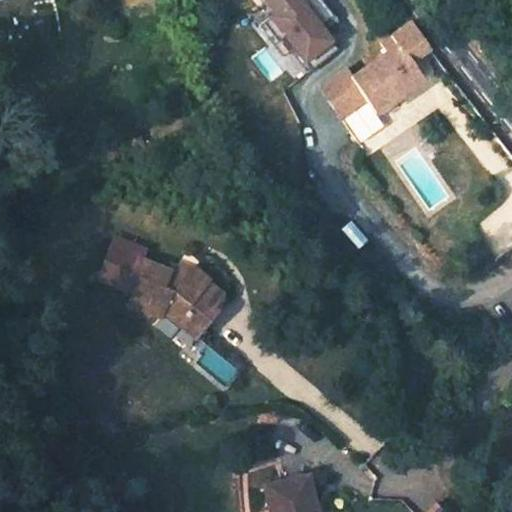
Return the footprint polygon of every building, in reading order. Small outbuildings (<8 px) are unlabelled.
[(265,0),(275,11),(262,21),(278,40),(285,34),(296,48),(312,68),(338,47),(320,25),(334,14),(323,0),(265,0)] [(278,40),(262,21),(259,24),(285,57),(296,48),(285,34),(278,40)] [(410,21),(387,38),(393,48),(397,45),(410,63),(428,49),(410,21)] [(410,63),(397,45),(393,48),(349,78),(357,89),(372,113),(422,80),(410,63)] [(345,71),(318,91),(333,107),(357,89),(349,78),(345,71)] [(132,304),(161,317),(157,327),(177,336),(183,327),(188,319),(190,317),(202,325),(225,297),(205,281),(207,277),(194,267),(188,272),(170,265),(168,269),(140,258),(133,271),(124,268),(118,285),(136,292),(132,304)] [(188,319),(183,327),(194,336),(202,325),(190,317),(188,319)] [(315,511),(308,478),(264,490),(270,511),(315,511)]
